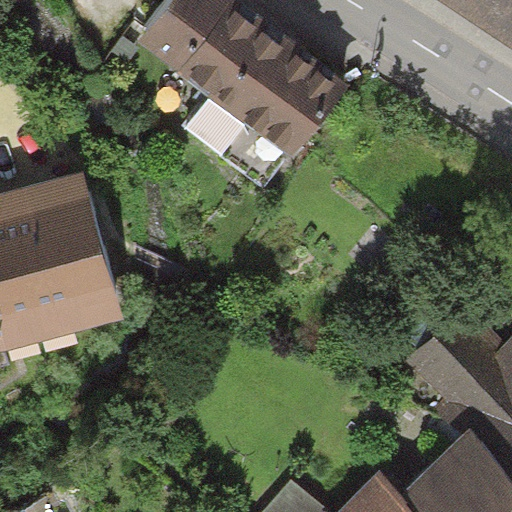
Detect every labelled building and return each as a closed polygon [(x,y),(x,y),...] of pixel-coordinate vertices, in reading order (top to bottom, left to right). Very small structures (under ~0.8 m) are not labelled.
[(344,79),(235,0),(170,0),(150,27),(221,79),(194,116),(258,163),(278,137),(293,148),(344,79)] [(73,177),(0,197),(0,351),(113,320),(73,177)] [(511,358),(510,361),(461,308),(412,361),(447,402),(433,417),(473,436),(511,473),(511,358)] [(164,403),(147,427),(163,439),(181,415),(164,403)] [(511,511),(511,473),(473,436),(413,499),(383,471),(344,511),(511,511)] [(313,511),(285,485),(259,511),(313,511)]
